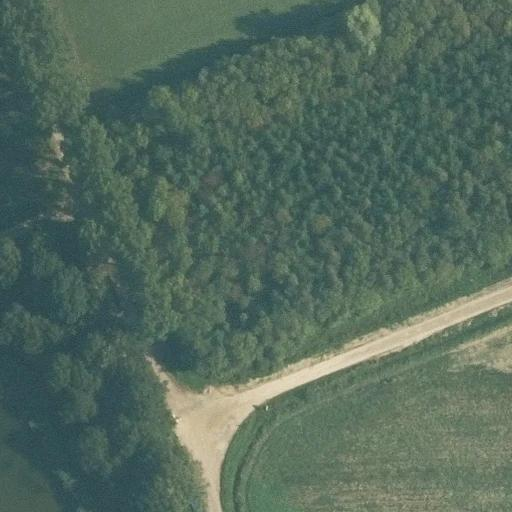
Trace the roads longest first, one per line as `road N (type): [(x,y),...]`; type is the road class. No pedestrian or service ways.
road 1 (unclassified): [(184,431),(257,394),(511,294)]
road 2 (track): [(0,247),(88,212),(2,0)]
road 3 (unclassified): [(184,431),(88,212)]
